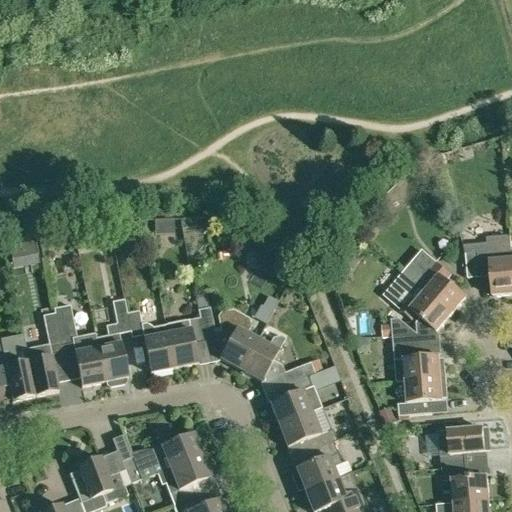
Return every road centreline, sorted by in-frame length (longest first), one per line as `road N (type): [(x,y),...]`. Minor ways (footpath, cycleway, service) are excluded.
road 1 (residential): [(276,511),(224,397),(0,435)]
road 2 (residential): [(511,418),(493,391),(489,328),(511,315)]
